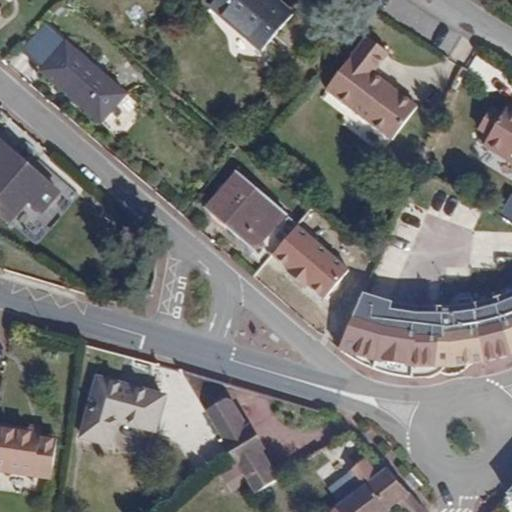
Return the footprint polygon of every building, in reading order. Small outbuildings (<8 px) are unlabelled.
[(212,0),(211,2),(264,46),(294,11),(281,0),(212,0)] [(44,21),(25,43),(45,62),(42,66),(101,117),(126,88),(68,38),(66,40),(44,21)] [(368,32),(328,86),(395,136),(420,103),(375,69),(390,49),(368,32)] [(511,104),(507,102),(501,112),(488,133),(483,143),(511,160),(511,104)] [(477,126),(488,133),(501,112),(490,105),(477,126)] [(0,212),(12,223),(29,202),(43,213),(59,193),(0,141),(0,212)] [(255,247),(287,211),(238,168),(206,203),(255,247)] [(299,222),(274,250),(291,265),(288,268),(306,283),(309,280),(325,295),(350,266),(299,222)] [(511,288),(496,295),(511,342),(511,288)] [(391,299),(365,292),(341,347),(350,354),(360,358),(368,361),(376,361),(391,299)] [(475,359),(488,357),(476,300),(474,294),(463,296),(458,303),(447,303),(441,362),(452,362),(461,362),(475,359)] [(476,300),(488,357),(511,350),(511,342),(496,295),(476,300)] [(416,364),(422,306),(392,301),(391,299),(377,357),(416,364)] [(440,372),(441,362),(447,303),(422,306),(416,364),(416,371),(419,372),(424,374),(428,374),(438,372),(440,372)] [(360,358),(350,354),(359,361),(375,370),(391,373),(428,374),(424,374),(419,372),(416,371),(416,364),(377,357),(376,361),(368,361),(360,358)] [(448,367),(446,368),(454,371),(464,371),(469,367),(475,359),(461,362),(452,362),(451,363),(448,367)] [(451,363),(452,362),(441,362),(440,372),(444,370),(446,368),(448,367),(451,363)] [(220,383),(181,372),(232,453),(256,492),(278,478),(263,453),(267,450),(251,423),(246,427),(220,383)] [(165,397),(98,377),(81,437),(111,445),(118,421),(156,431),(165,397)] [(34,430),(27,429),(0,424),(0,471),(53,479),(58,441),(33,438),(34,430)] [(39,430),(34,430),(33,438),(58,441),(60,432),(39,430)] [(426,511),(386,468),(376,475),(364,462),(339,480),(344,489),(350,496),(335,507),(328,511),(385,511),(394,505),(402,511),(426,511)] [(350,496),(344,489),(331,499),(335,507),(350,496)]
